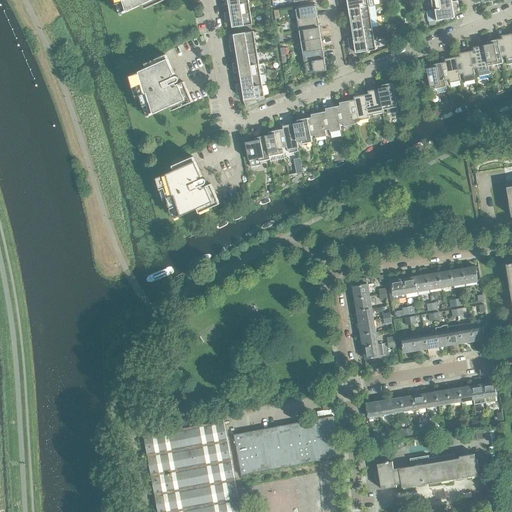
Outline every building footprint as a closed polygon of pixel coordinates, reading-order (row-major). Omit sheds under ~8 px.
[(114,0),(120,15),(143,5),(145,9),(165,0),(114,0)] [(349,10),(375,6),(374,0),(342,0),(341,0),(341,1),(342,5),(347,4),(348,5),(349,10)] [(431,0),(433,10),(459,5),(458,1),(453,1),(452,0),(451,0),(431,0)] [(249,2),(229,6),(230,10),(229,12),(224,13),(225,17),(251,13),(249,2)] [(318,17),(316,6),(318,5),(317,3),(296,6),(297,9),(296,9),(297,20),(318,17)] [(459,5),(433,10),(428,10),(430,22),(455,17),(454,12),(455,11),(460,10),(459,5)] [(345,21),(377,16),(375,6),(349,10),(350,14),(349,16),(344,17),(345,21)] [(253,24),(251,13),(225,17),(225,22),(230,21),(232,22),(232,28),(253,24)] [(352,31),(373,28),(378,27),(377,16),(345,21),(345,26),(350,25),(352,26),(352,31)] [(299,31),(319,27),(318,17),(297,20),(299,31)] [(301,41),(321,38),(319,27),(299,31),(301,41)] [(348,43),(374,39),(373,28),(352,31),(353,36),(352,37),(347,38),(348,40),(348,43)] [(229,47),(256,42),(254,31),(234,35),(234,40),(233,41),(229,42),(229,47)] [(502,57),(506,56),(507,64),(511,63),(511,33),(505,35),(505,38),(498,39),(502,57)] [(303,52),(323,49),(321,38),(301,41),(303,52)] [(376,50),(374,39),(348,43),(348,44),(349,48),(354,47),(355,48),(356,53),(376,50)] [(487,63),(488,63),(491,62),(492,65),(503,63),(502,57),(498,39),(490,41),(491,44),(484,45),(487,63)] [(256,42),(229,47),(230,51),(235,51),(236,52),(237,56),(257,53),(256,42)] [(473,69),(474,69),(477,68),(479,76),(490,74),(488,63),(487,63),(484,45),(476,47),(477,50),(470,51),(473,69)] [(304,63),(325,59),(323,49),(303,52),(304,63)] [(459,75),(460,75),(463,74),(464,77),(475,75),(474,69),(473,69),(470,51),(462,53),(463,55),(455,57),(459,75)] [(257,53),(237,56),(238,61),(237,62),(232,63),(233,68),(259,64),(257,53)] [(176,76),(166,55),(145,64),(147,68),(129,76),(136,98),(140,96),(147,117),(170,107),(172,111),(193,102),(184,82),(179,84),(178,82),(179,82),(179,81),(180,81),(180,80),(180,79),(180,78),(179,78),(179,77),(178,77),(177,76),(176,76)] [(445,81),(446,80),(449,80),(450,83),(461,81),(460,75),(459,75),(455,57),(448,58),(449,61),(441,63),(445,81)] [(325,59),(304,63),(306,74),(326,71),(325,59)] [(426,66),(430,87),(432,96),(448,93),(446,80),(445,81),(441,63),(426,66)] [(259,64),(233,68),(234,73),(238,72),(240,73),(241,77),(261,74),(259,64)] [(261,74),(241,77),(241,82),(240,84),(236,84),(236,89),(263,85),(261,74)] [(382,107),(386,106),(388,114),(399,112),(393,83),(385,84),(386,87),(378,89),(382,107)] [(264,96),(263,85),(236,89),(237,94),(242,93),(243,94),(244,99),(264,96)] [(372,93),(364,95),(368,112),(372,112),(372,115),(384,113),(382,107),(378,89),(371,90),(372,93)] [(368,112),(364,95),(357,96),(357,99),(350,101),(354,118),(358,118),(358,121),(370,118),(368,112)] [(354,118),(350,101),(343,102),(343,105),(336,106),(339,124),(340,124),(344,123),(344,126),(355,124),(354,118)] [(339,124),(336,106),(329,108),(329,111),(322,112),(325,130),(326,130),(330,129),(330,132),(341,130),(340,124),(339,124)] [(325,130),(322,112),(314,114),(315,117),(308,118),(311,136),(312,136),(315,135),(316,138),(327,136),(326,130),(325,130)] [(313,142),(312,136),(311,136),(308,118),(300,120),(301,123),(293,124),(297,142),(301,141),(302,144),(313,142)] [(299,148),(297,142),(293,124),(286,125),(286,128),(279,130),(283,148),(287,147),(287,150),(299,148)] [(283,148),(279,130),(272,131),(272,134),(265,136),(269,153),(270,159),(271,161),(285,158),(283,148)] [(259,161),(270,159),(269,153),(265,136),(258,137),(258,140),(246,142),(249,160),(259,159),(259,161)] [(203,178),(193,157),(173,166),(174,170),(157,178),(163,200),(168,198),(174,219),(198,209),(199,213),(220,204),(211,184),(206,186),(206,184),(207,183),(207,182),(207,181),(207,180),(207,179),(206,179),(205,179),(204,178),(203,178)] [(463,269),(465,282),(477,280),(477,281),(475,266),(474,266),(474,267),(463,269)] [(453,284),(465,282),(463,269),(451,271),(453,284)] [(439,273),(441,286),(453,284),(451,271),(439,273)] [(427,275),(429,288),(441,286),(439,273),(427,275)] [(415,277),(417,290),(429,288),(427,275),(415,277)] [(403,279),(405,292),(417,290),(415,277),(403,279)] [(406,298),(405,292),(403,279),(388,281),(390,295),(391,300),(406,298)] [(355,298),(370,296),(368,284),(353,286),(355,298)] [(370,296),(355,298),(357,310),(372,308),(370,296)] [(372,308),(357,310),(359,322),(374,320),(372,308)] [(374,320),(359,322),(361,334),(376,332),(374,320)] [(490,338),(487,320),(470,322),(471,325),(473,340),(490,338)] [(439,346),(451,344),(448,326),(448,324),(443,325),(441,327),(436,328),(436,331),(439,346)] [(460,328),(460,324),(448,326),(451,344),(463,342),(460,328)] [(463,342),(473,340),(471,325),(468,325),(468,327),(460,328),(463,342)] [(427,348),(439,346),(436,331),(432,332),(433,333),(424,334),(427,348)] [(376,332),(361,334),(363,346),(378,344),(376,332)] [(415,350),(427,348),(424,334),(424,333),(421,334),(421,335),(413,336),(415,350)] [(404,352),(415,350),(413,336),(413,335),(409,336),(410,338),(402,339),(404,352)] [(380,356),(378,344),(363,346),(365,359),(380,356)] [(485,397),(485,400),(489,399),(489,396),(497,395),(494,382),(483,384),(485,397)] [(471,386),(473,399),(473,402),(485,400),(485,397),(483,384),(471,386)] [(459,388),(462,401),(473,399),(471,386),(459,388)] [(447,390),(450,403),(462,401),(459,388),(447,390)] [(436,392),(438,405),(450,403),(447,390),(436,392)] [(424,394),(427,406),(438,405),(436,392),(424,394)] [(413,396),(415,408),(427,406),(424,394),(413,396)] [(401,397),(403,410),(415,408),(413,396),(401,397)] [(390,399),(392,412),(403,410),(401,397),(390,399)] [(378,401),(380,414),(392,412),(390,399),(378,401)] [(323,409),(332,408),(331,400),(322,402),(323,409)] [(373,415),(380,414),(378,401),(366,403),(368,416),(369,416),(369,419),(374,419),(373,415)] [(176,437),(173,439),(175,445),(176,444),(177,447),(176,447),(177,450),(177,451),(180,460),(181,460),(184,467),(185,469),(184,470),(186,474),(187,474),(188,479),(189,481),(190,481),(190,483),(190,484),(192,489),(196,500),(200,509),(200,511),(320,511),(308,449),(260,458),(259,458),(258,458),(257,458),(256,457),(255,456),(254,455),(253,453),(253,452),(253,451),(252,452),(251,449),(252,449),(247,435),(246,435),(245,431),(244,428),(243,426),(243,424),(242,424),(241,422),(242,422),(239,414),(236,414),(237,415),(232,417),(232,416),(229,417),(229,418),(224,420),(224,419),(220,421),(213,424),(213,423),(211,424),(211,425),(209,425),(208,425),(205,426),(205,427),(201,428),(198,429),(199,429),(196,430),(187,433),(185,434),(183,435),(176,438),(176,437)] [(384,439),(383,432),(374,434),(375,440),(384,439)] [(480,475),(478,460),(476,460),(475,454),(459,456),(460,458),(455,459),(454,454),(429,458),(429,456),(410,459),(411,466),(394,469),(393,461),(389,462),(389,461),(386,462),(386,463),(377,464),(382,489),(397,487),(396,484),(402,484),(402,488),(480,475)]
